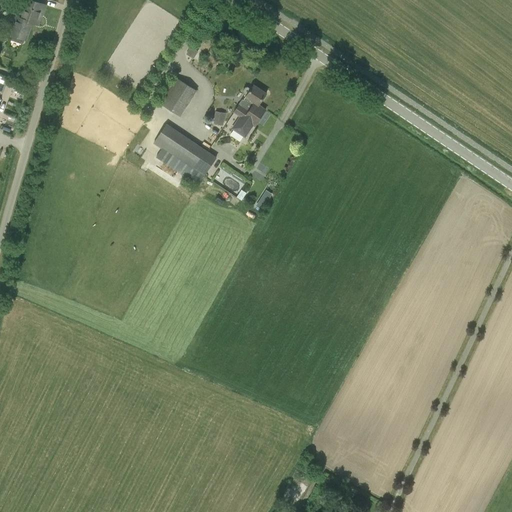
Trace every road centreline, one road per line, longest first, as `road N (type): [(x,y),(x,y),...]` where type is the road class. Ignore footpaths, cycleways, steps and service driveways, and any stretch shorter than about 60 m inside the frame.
road 1 (tertiary): [(511,186),(234,0)]
road 2 (unclassified): [(0,241),(69,0)]
